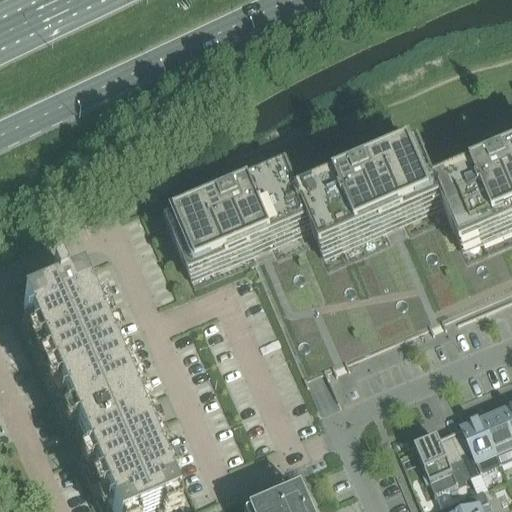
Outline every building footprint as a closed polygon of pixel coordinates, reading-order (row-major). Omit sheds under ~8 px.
[(177,230),(169,233),(189,279),(197,276),(208,271),(211,278),(232,269),(229,262),(238,258),(241,265),(254,259),(251,252),(271,244),(274,251),(295,242),(292,235),(309,227),(313,237),(317,246),(321,255),(339,247),(342,254),(363,245),(360,238),(370,234),(373,241),(386,236),(383,228),(402,220),(405,227),(427,218),(424,211),(435,206),(441,204),(445,213),(448,222),(460,248),(478,240),(481,247),(502,238),(499,231),(511,225),(511,162),(510,163),(508,164),(507,164),(504,165),(504,166),(501,167),(500,167),(498,168),(497,168),(494,170),(491,171),(490,171),(488,172),(487,173),(485,174),(484,174),(481,175),(481,176),(476,178),(438,194),(423,157),(415,160),(382,174),(379,176),(378,176),(375,177),(372,179),(371,179),(369,180),(368,180),(366,181),(365,182),(362,183),(361,183),(359,184),(358,185),(356,186),(355,186),(352,187),(349,188),(348,189),(346,190),(345,190),(340,192),(303,208),(291,181),(251,198),(247,200),(246,200),(244,201),(243,201),(240,202),(240,203),(237,204),(236,204),(234,205),(233,206),(231,207),(230,207),(227,208),(226,208),(225,209),(224,209),(223,210),(221,211),(220,211),(217,212),(217,213),(214,214),(213,214),(208,216),(177,230)] [(40,280),(15,290),(23,308),(31,327),(36,340),(42,353),(48,367),(53,380),(59,393),(65,407),(71,420),(76,433),(77,434),(88,461),(89,462),(80,466),(99,511),(180,511),(178,506),(176,503),(170,489),(165,476),(159,463),(153,450),(152,448),(149,441),(150,441),(148,436),(142,423),(136,409),(130,395),(124,381),(118,368),(112,355),(107,341),(101,328),(95,315),(95,313),(93,314),(88,304),(90,303),(89,301),(82,283),(64,291),(62,286),(59,280),(43,287),(40,280)] [(511,414),(503,418),(511,437),(511,414)] [(511,464),(511,437),(503,418),(484,427),(502,469),(511,464)] [(452,440),(470,483),(502,469),(484,427),(452,440)] [(435,498),(458,488),(470,483),(452,440),(417,455),(426,477),(422,478),(427,489),(431,488),(435,498)] [(304,511),(297,496),(260,511),(304,511)] [(446,511),(491,511),(489,507),(484,496),(478,499),(473,501),(446,511)]
